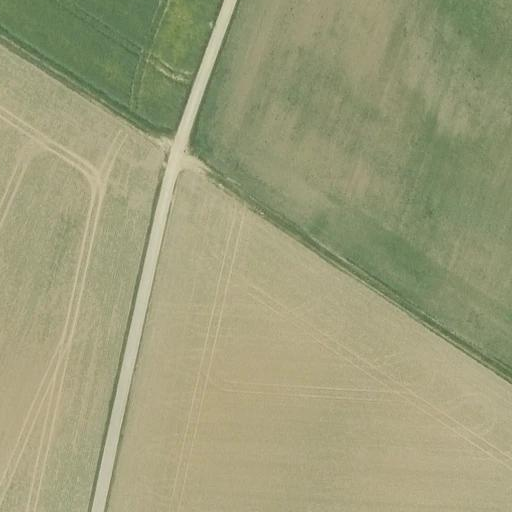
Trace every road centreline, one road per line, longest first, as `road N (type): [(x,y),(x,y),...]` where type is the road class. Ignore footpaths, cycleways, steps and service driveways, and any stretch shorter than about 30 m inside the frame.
road 1 (track): [(0,36),(511,367)]
road 2 (track): [(98,511),(176,156),(231,0)]
